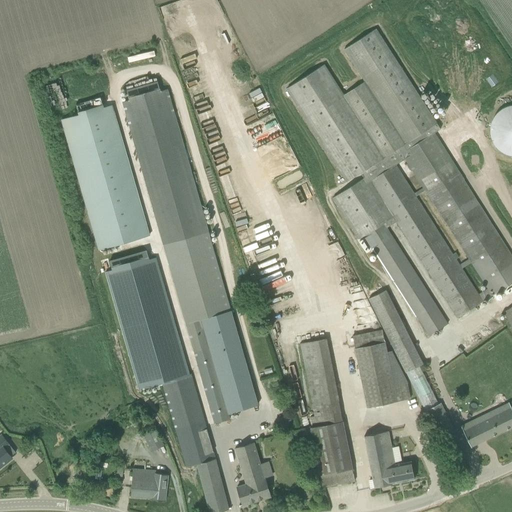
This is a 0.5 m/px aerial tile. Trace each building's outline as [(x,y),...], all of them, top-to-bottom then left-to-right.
[(511,251),(497,229),(504,225),(498,215),(491,219),(468,182),(465,183),(458,171),(434,133),(440,129),(377,29),(344,51),(364,83),(344,96),(323,64),(287,89),(346,182),(361,173),(364,178),(332,198),(358,239),(365,235),(429,336),(448,324),(386,228),(396,222),(458,318),(511,283),(511,251)] [(160,91),(158,81),(127,90),(129,100),(122,102),(163,245),(214,424),(230,419),(228,413),(257,405),(230,311),(207,232),(209,232),(168,89),(160,91)] [(104,108),(101,97),(76,104),(79,115),(61,120),(99,250),(107,248),(149,236),(112,105),(104,108)] [(511,107),(508,109),(504,111),(500,115),(497,119),(494,123),(493,127),(493,132),(493,137),(495,142),(497,146),(501,150),(504,153),(509,155),(511,156),(511,107)] [(158,259),(151,261),(148,251),(112,262),(115,272),(108,274),(141,390),(162,384),(191,375),(158,259)] [(406,373),(420,366),(422,364),(385,291),(369,299),(406,373)] [(511,306),(503,312),(511,326),(511,306)] [(410,399),(407,383),(391,351),(387,352),(382,330),(352,336),(367,408),(410,399)] [(420,366),(406,373),(425,411),(427,410),(440,438),(454,431),(441,403),(439,404),(420,366)] [(175,429),(205,420),(192,375),(191,375),(162,384),(175,429)] [(461,426),(471,447),(511,426),(511,408),(509,403),(461,426)] [(323,488),(355,481),(343,421),(311,428),(323,488)] [(156,429),(143,436),(152,451),(164,445),(156,429)] [(364,436),(375,488),(392,484),(415,479),(411,461),(395,465),(388,431),(364,436)] [(0,467),(12,458),(5,449),(9,445),(2,435),(0,436),(0,467)] [(246,484),(237,487),(243,506),(271,497),(265,479),(260,464),(254,443),(253,443),(253,442),(235,448),(235,449),(246,484)] [(197,465),(209,511),(218,511),(229,509),(216,459),(197,464),(197,465)] [(150,500),(150,499),(154,471),(134,470),(131,497),(150,500)] [(150,499),(165,501),(168,475),(156,473),(156,471),(154,471),(150,499)] [(99,487),(101,481),(94,479),(92,486),(99,487)]
